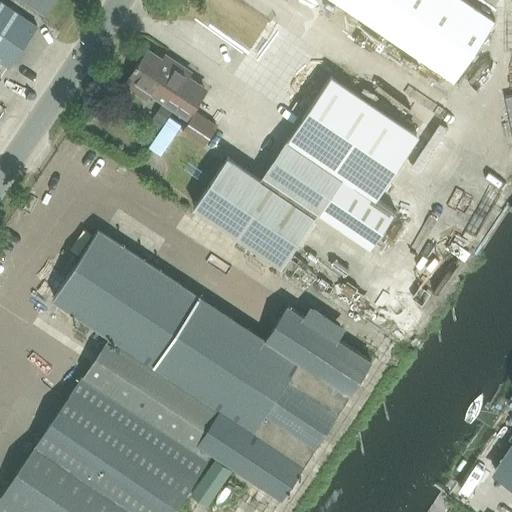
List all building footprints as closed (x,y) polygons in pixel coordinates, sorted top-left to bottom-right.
[(22,0),(45,15),(55,0),(22,0)] [(463,0),(333,0),(454,81),(495,21),(463,0)] [(36,27),(0,2),(0,60),(9,67),(36,27)] [(186,79),(189,75),(170,62),(167,66),(146,52),(138,64),(137,63),(134,67),(136,68),(124,86),(142,98),(148,89),(166,102),(183,114),(200,89),(186,79)] [(195,113),(181,134),(201,148),(215,127),(195,113)] [(228,158),(194,208),(281,267),(311,224),(319,229),(326,219),(370,249),(396,211),(342,175),(340,178),(287,142),(261,180),(228,158)] [(450,184),(459,167),(450,163),(442,180),(450,184)] [(459,189),(482,204),(490,192),(467,177),(459,189)] [(264,341),(117,244),(97,231),(53,298),(220,408),(197,444),(212,454),(280,498),(371,360),(338,339),(345,327),(310,304),(302,315),(287,306),(264,341)] [(296,276),(305,282),(319,263),(310,256),(296,276)] [(172,511),(212,454),(197,444),(192,451),(82,376),(0,498),(0,511),(172,511)] [(511,474),(511,430),(492,461),(511,474)]
